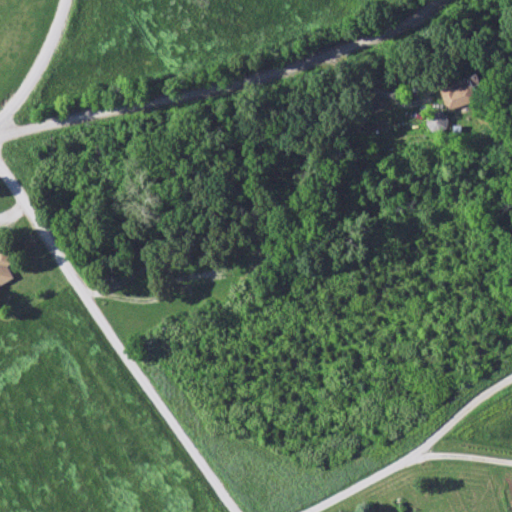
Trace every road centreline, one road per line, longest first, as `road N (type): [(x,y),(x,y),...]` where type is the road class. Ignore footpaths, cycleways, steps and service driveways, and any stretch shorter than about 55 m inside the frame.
road 1 (residential): [(0,135),(341,40),(402,0)]
road 2 (residential): [(235,511),(0,164)]
road 3 (residential): [(511,378),(411,459),(277,511)]
road 4 (residential): [(0,111),(55,12),(54,0)]
